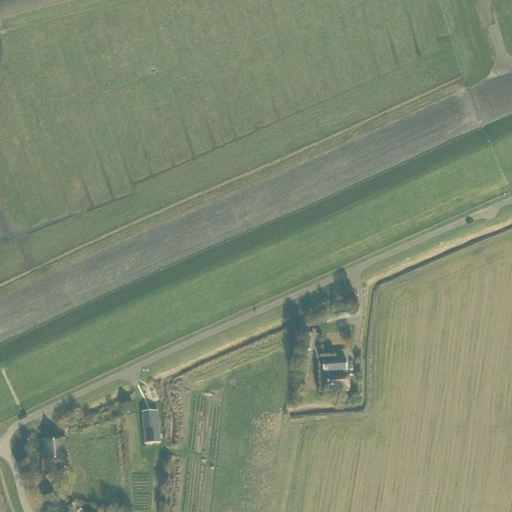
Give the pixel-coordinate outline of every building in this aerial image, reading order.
[(339,321),(340,322),(351,319),(349,311),(326,318),(328,324),(339,321)] [(314,335),(304,336),(304,352),(314,351),(314,335)] [(349,391),(348,377),(347,377),(346,362),(323,363),(324,376),(325,376),(325,379),(324,379),(324,392),(335,391),(336,392),(349,391)] [(143,414),(145,446),(160,445),(157,413),(143,414)] [(43,472),(46,472),(47,478),(57,478),(57,477),(65,477),(64,470),(68,469),(66,440),(41,442),(42,461),(43,472)]
